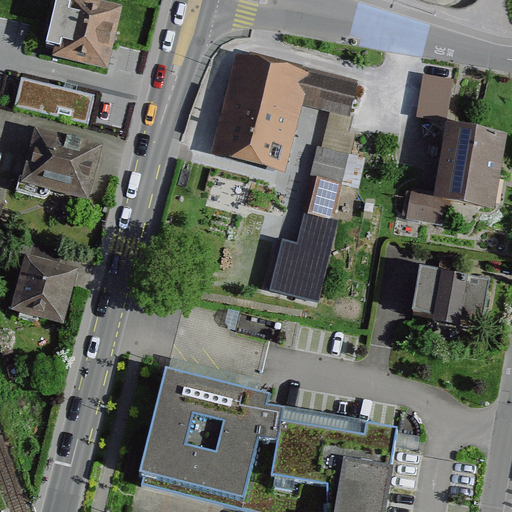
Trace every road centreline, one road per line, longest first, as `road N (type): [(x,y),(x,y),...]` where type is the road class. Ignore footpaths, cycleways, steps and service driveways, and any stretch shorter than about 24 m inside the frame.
road 1 (primary): [(58,511),(191,0)]
road 2 (residential): [(511,59),(266,0)]
